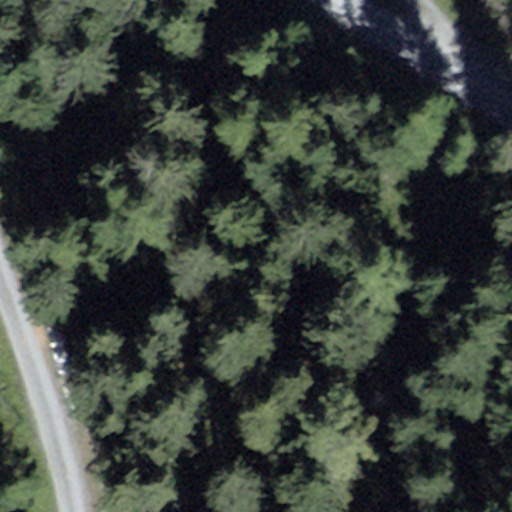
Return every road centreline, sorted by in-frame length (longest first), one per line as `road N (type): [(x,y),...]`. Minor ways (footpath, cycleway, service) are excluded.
road 1 (track): [(325,0),(511,111)]
road 2 (track): [(0,310),(61,511)]
